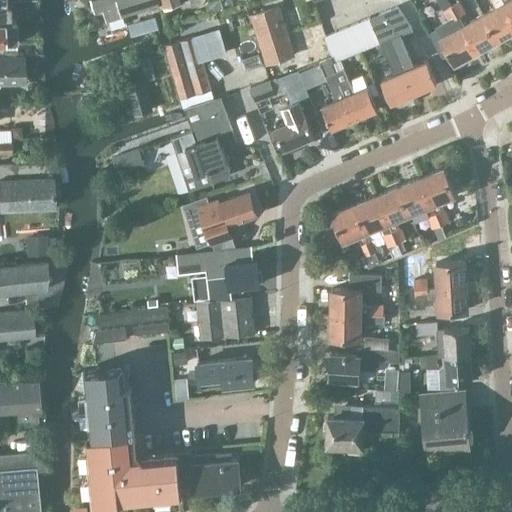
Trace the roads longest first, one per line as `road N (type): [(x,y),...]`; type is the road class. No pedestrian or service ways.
road 1 (residential): [(267,511),(283,407),(296,200),(467,120)]
road 2 (residential): [(467,120),(489,190),(509,501)]
